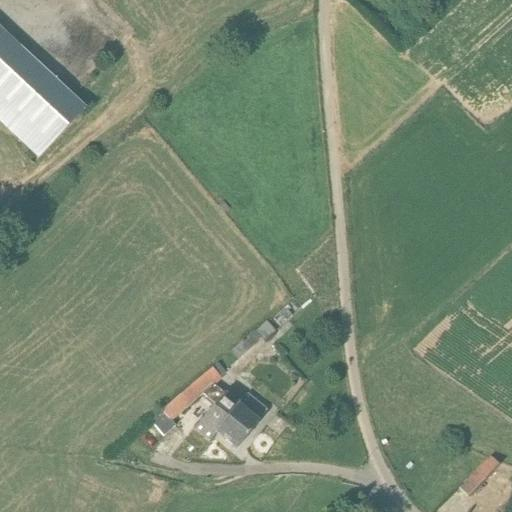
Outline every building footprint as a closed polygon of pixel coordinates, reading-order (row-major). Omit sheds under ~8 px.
[(0,31),(0,123),(38,159),(84,110),(0,31)] [(266,322),(254,333),(260,340),(263,343),(274,332),(266,322)] [(260,340),(254,333),(253,332),(230,352),(237,360),(260,340)] [(198,380),(180,395),(189,405),(201,394),(216,382),(219,379),(212,369),(198,380)] [(215,405),(194,430),(209,442),(216,434),(215,434),(238,406),(212,385),(201,394),(215,405)] [(238,406),(215,434),(216,434),(235,450),(258,423),(257,422),(267,411),(247,394),(238,406)] [(171,422),(189,405),(180,395),(171,404),(161,412),(149,422),(162,438),(175,428),(171,422)] [(500,465),(493,460),(491,458),(461,491),(469,499),(500,465)]
